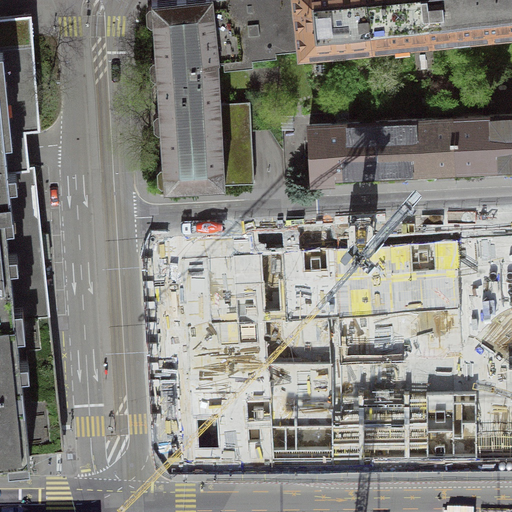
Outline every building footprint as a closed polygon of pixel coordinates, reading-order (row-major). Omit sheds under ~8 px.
[(158,180),(162,183),(164,183),(164,186),(254,181),(250,101),(221,102),(219,58),(213,0),(151,0),(152,3),(149,3),(146,7),(147,19),(151,23),(153,22),(155,56),(153,56),(150,60),(150,73),(154,76),(157,76),(157,82),(155,82),(151,86),(152,93),(152,101),(156,104),(159,104),(159,110),(157,110),(153,114),(154,126),(158,129),(160,129),(163,163),(160,163),(157,167),(158,180)] [(213,0),(219,58),(303,49),(297,0),(213,0)] [(372,42),(367,0),(297,0),(303,49),(329,47),(329,54),(351,51),(351,45),(372,42)] [(432,36),(427,0),(367,0),(372,42),(391,40),(392,47),(413,45),(413,38),(432,36)] [(491,30),(488,0),(427,0),(432,36),(450,34),(451,41),(473,39),(472,32),(491,30)] [(511,0),(488,0),(491,30),(510,28),(511,35),(511,34),(511,0)] [(22,161),(28,161),(27,148),(26,139),(25,128),(41,127),(38,85),(33,32),(31,13),(14,14),(0,15),(0,163),(12,162),(22,161)] [(511,113),(453,116),(455,167),(494,165),(511,163),(511,113)] [(453,116),(376,120),(378,171),(417,169),(455,167),(453,116)] [(333,173),(356,172),(378,171),(376,120),(309,124),(312,179),(333,178),(333,173)] [(61,427),(54,362),(41,233),(34,160),(28,161),(22,161),(12,162),(0,163),(0,458),(33,454),(53,452),(64,451),(61,427)] [(511,237),(263,252),(267,323),(511,308),(511,237)] [(179,462),(276,461),(272,397),(267,323),(263,252),(167,258),(179,462)] [(276,461),(511,459),(511,394),(272,397),(276,461)]
